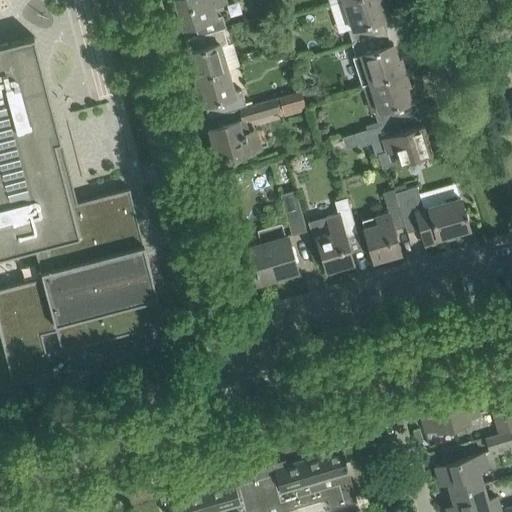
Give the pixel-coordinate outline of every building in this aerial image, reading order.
[(194,24),(197,35),(224,28),(220,16),(217,17),(213,2),(219,0),(169,0),(173,12),(177,11),(182,27),(194,24)] [(382,0),(343,0),(353,27),(348,29),(353,43),(386,32),(382,19),(385,18),(380,4),(383,2),(382,0)] [(186,52),(194,79),(228,69),(221,46),(228,44),(224,28),(197,35),(198,36),(185,40),(189,51),(186,52)] [(386,32),(353,43),(357,56),(353,57),(362,84),(371,82),(405,70),(401,56),(397,57),(392,43),(391,44),(386,32)] [(33,36),(23,38),(24,39),(7,43),(0,44),(0,256),(34,247),(42,277),(0,287),(0,335),(12,383),(51,373),(41,333),(56,329),(61,349),(164,322),(129,187),(95,196),(95,197),(70,203),(54,142),(61,141),(33,36)] [(277,60),(269,62),(271,70),(279,68),(277,60)] [(228,69),(194,79),(202,105),(204,104),(208,116),(240,106),(246,104),(242,90),(235,92),(228,69)] [(405,70),(371,82),(380,110),(375,111),(379,125),(394,120),(413,114),(409,101),(411,100),(405,82),(409,81),(405,70)] [(301,89),(305,100),(321,94),(318,84),(301,89)] [(246,104),(240,106),(244,119),(281,108),(283,115),(305,109),(300,89),(246,104)] [(217,160),(237,155),(256,149),(251,133),(242,135),(238,120),(208,129),(210,136),(211,136),(218,159),(217,159),(217,160)] [(375,154),(378,153),(383,167),(412,158),(431,151),(422,125),(391,135),(386,123),(354,133),(359,146),(371,142),(375,154)] [(417,186),(396,192),(407,231),(420,228),(425,245),(439,241),(438,237),(469,228),(465,216),(467,215),(466,212),(464,212),(460,196),(428,205),(428,207),(424,208),(417,186)] [(363,227),(367,241),(373,260),(400,252),(393,228),(405,225),(406,232),(407,231),(396,192),(395,188),(383,191),(388,211),(376,215),(378,223),(363,227)] [(293,234),(307,230),(295,190),(282,194),(293,234)] [(338,211),(307,220),(312,239),(316,238),(327,274),(338,270),(337,267),(353,262),(345,235),(356,232),(346,198),(335,201),(338,211)] [(280,223),(270,226),(257,230),(261,242),(246,246),(257,282),(284,274),(282,268),(295,265),(287,235),(283,236),(280,223)] [(471,387),(444,395),(453,427),(471,422),(470,417),(479,415),(471,387)] [(453,427),(444,395),(427,399),(428,403),(417,406),(425,432),(436,429),(437,432),(453,427)] [(511,400),(503,404),(510,430),(511,429),(511,400)] [(491,407),(499,433),(510,430),(503,404),(491,407)] [(511,429),(510,430),(499,433),(486,437),(490,451),(511,444),(511,429)] [(345,461),(350,459),(345,442),(324,448),(326,452),(275,467),(274,464),(252,470),(264,511),(288,511),(288,509),(327,498),(330,508),(356,501),(345,461)] [(443,482),(446,493),(483,482),(479,468),(488,466),(484,451),(435,466),(440,483),(443,482)] [(264,511),(252,470),(230,477),(231,480),(181,495),(179,490),(159,496),(163,511),(264,511)] [(483,482),(446,493),(450,505),(446,506),(447,511),(490,511),(500,509),(497,496),(488,498),(483,482)]
